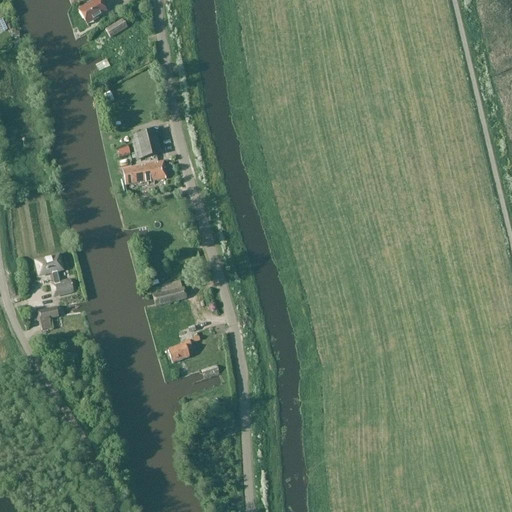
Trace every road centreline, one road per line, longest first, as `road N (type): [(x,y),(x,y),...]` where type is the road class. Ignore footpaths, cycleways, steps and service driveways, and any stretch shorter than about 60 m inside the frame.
road 1 (tertiary): [(250,511),(237,343),(174,126),(156,0)]
road 2 (unclassified): [(117,511),(13,322),(0,272)]
